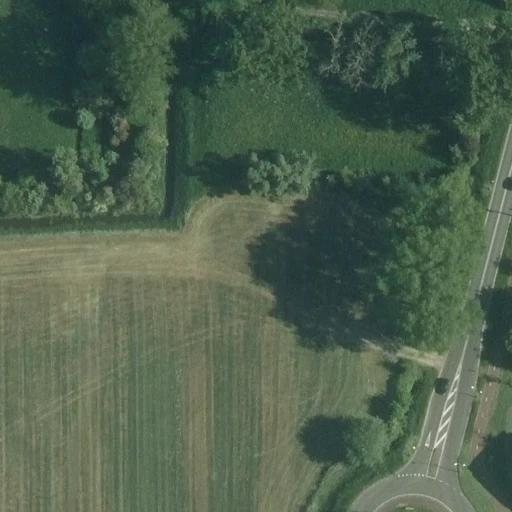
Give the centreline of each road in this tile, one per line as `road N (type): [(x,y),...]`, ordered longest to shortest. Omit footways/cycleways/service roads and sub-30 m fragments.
road 1 (secondary): [(477,303),(424,459),(404,489),(385,500)]
road 2 (secondary): [(454,511),(445,478),(477,303)]
road 3 (secondary): [(477,303),(511,170)]
